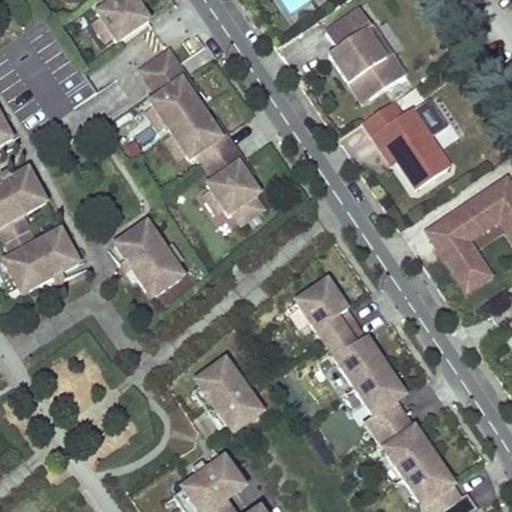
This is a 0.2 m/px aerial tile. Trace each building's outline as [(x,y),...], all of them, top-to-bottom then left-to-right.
[(94,0),(101,9),(93,14),(96,20),(110,40),(113,44),(145,23),(135,8),(129,0),(94,0)] [(129,0),(135,8),(140,5),(136,0),(129,0)] [(361,10),(326,34),(338,50),(330,56),(342,73),(350,86),(359,81),(372,100),(406,77),(392,56),(386,60),(366,32),(373,28),(361,10)] [(0,49),(0,93),(34,145),(57,130),(52,123),(64,116),(96,94),(46,18),(0,49)] [(96,20),(88,25),(102,46),(110,40),(96,20)] [(392,56),(373,28),(366,32),(386,60),(392,56)] [(165,52),(136,72),(145,85),(174,66),(165,52)] [(174,66),(145,85),(150,93),(154,98),(146,103),(149,108),(163,129),(166,133),(199,110),(189,96),(180,82),(183,79),(174,66)] [(189,96),(193,93),(183,79),(180,82),(189,96)] [(359,81),(350,86),(364,105),(372,100),(359,81)] [(416,89),(392,105),(401,118),(410,112),(428,138),(443,129),(416,89)] [(392,105),(362,125),(371,139),(377,135),(396,165),(415,193),(449,170),(428,138),(410,112),(401,118),(392,105)] [(149,108),(141,114),(155,134),(163,129),(149,108)] [(194,157),(202,169),(231,150),(222,136),(218,138),(209,124),(199,110),(166,133),(169,137),(183,157),(186,162),(194,157)] [(222,136),(212,122),(209,124),(218,138),(222,136)] [(0,146),(8,142),(6,139),(8,138),(6,134),(4,129),(1,125),(0,123),(0,146)] [(377,135),(371,139),(382,155),(390,168),(396,165),(377,135)] [(160,142),(174,163),(183,157),(169,137),(160,142)] [(231,150),(202,169),(211,182),(204,187),(207,192),(221,212),(224,217),(229,214),(237,227),(260,212),(251,198),(255,196),(245,181),(235,167),(240,163),(231,150)] [(250,177),(240,163),(235,167),(245,181),(250,177)] [(0,186),(0,242),(2,246),(27,232),(20,219),(43,206),(35,191),(36,191),(35,187),(31,180),(29,176),(27,173),(25,174),(25,173),(0,186)] [(499,218),(511,237),(511,197),(505,187),(430,236),(440,250),(448,262),(466,290),(485,277),(459,238),(466,234),(469,238),(499,218)] [(207,192),(199,197),(213,218),(221,212),(207,192)] [(136,285),(151,303),(180,278),(172,268),(159,253),(139,229),(126,239),(125,238),(124,238),(120,240),(117,242),(116,243),(114,244),(112,247),(110,250),(110,251),(111,252),(109,253),(128,276),(136,285)] [(1,264),(19,297),(76,266),(75,265),(76,264),(75,261),(73,256),(69,249),(67,247),(65,247),(57,232),(34,245),(27,232),(2,246),(9,259),(1,264)] [(179,262),(167,247),(159,253),(172,268),(179,262)] [(128,276),(123,280),(131,290),(136,285),(128,276)] [(326,284),(295,305),(315,335),(317,333),(335,360),(334,362),(372,419),(364,425),(423,511),(474,511),(476,511),(466,497),(461,501),(395,404),(404,399),(326,284)] [(231,433),(232,435),(259,417),(223,367),(197,385),(200,389),(231,433)] [(200,389),(192,395),(222,438),(231,433),(200,389)] [(197,483),(172,501),(179,511),(225,511),(221,506),(240,492),(221,465),(197,483)]
